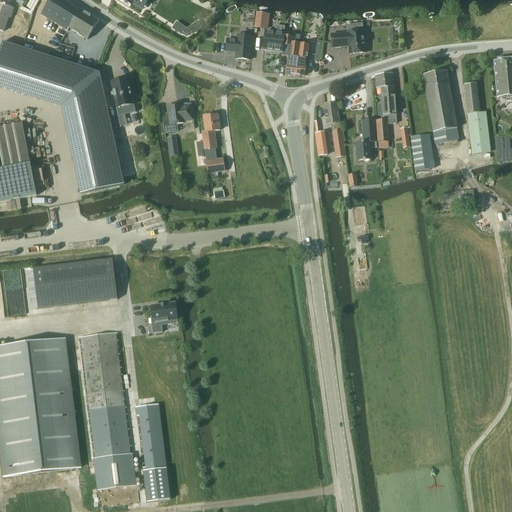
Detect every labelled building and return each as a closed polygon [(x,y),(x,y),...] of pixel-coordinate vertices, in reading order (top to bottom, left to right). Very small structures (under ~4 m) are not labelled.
[(50,0),(41,16),(54,24),(67,32),(68,30),(87,41),(98,22),(62,0),(50,0)] [(255,26),(254,29),(261,30),(267,31),(268,25),(268,21),(269,16),(263,15),(257,14),(255,26)] [(176,23),(172,29),(181,35),(182,34),(187,37),(191,34),(192,35),(201,29),(197,23),(186,30),(176,23)] [(284,34),(283,46),(287,47),(286,58),(288,59),(285,75),(295,76),(299,42),(301,29),(296,29),(295,36),(291,35),(284,34)] [(265,32),(262,51),(282,53),(283,46),(284,34),(277,33),(268,32),(265,32)] [(366,44),(366,42),(365,41),(365,40),(363,39),(363,38),(362,32),(346,33),(347,35),(330,36),(331,49),(348,48),(349,56),(365,54),(364,47),(365,45),(366,44)] [(250,61),(252,37),(237,36),(236,41),(227,40),(226,52),(235,53),(235,59),(250,61)] [(299,42),(295,76),(304,78),(307,60),(308,56),(307,56),(308,47),(303,46),(303,43),(299,42)] [(0,48),(0,89),(61,109),(80,195),(124,186),(99,73),(2,43),(0,48)] [(511,60),(493,62),(497,98),(511,96),(511,60)] [(435,145),(458,141),(446,73),(423,77),(435,145)] [(392,75),(375,77),(376,90),(380,90),(381,97),(394,96),(392,75)] [(129,79),(110,83),(113,96),(116,111),(118,111),(119,115),(120,115),(124,114),(124,117),(137,115),(135,107),(129,79)] [(476,84),(464,85),(472,155),(491,153),(486,113),(479,113),(476,84)] [(382,105),(377,105),(378,117),(383,117),(383,121),(383,122),(386,122),(386,125),(396,125),(396,124),(396,116),(394,96),(381,97),(382,105)] [(337,104),(323,106),(326,126),(331,125),(333,133),(332,133),(335,159),(345,158),(342,139),(337,104)] [(164,126),(165,135),(177,133),(176,124),(193,122),(192,114),(192,112),(192,109),(191,108),(190,106),(189,106),(187,105),(183,105),(182,107),(176,108),(176,106),(167,107),(170,126),(164,126)] [(119,115),(110,117),(113,131),(123,128),(121,118),(120,115),(119,115)] [(219,118),(217,118),(217,116),(204,118),(206,133),(202,133),(207,175),(225,173),(223,160),(215,161),(213,145),(215,145),(213,132),(219,132),(218,124),(219,124),(221,123),(220,119),(219,118)] [(369,149),(376,148),(375,120),(362,121),(364,143),(356,144),(357,162),(370,161),(369,149)] [(383,121),(377,121),(377,123),(378,137),(378,144),(387,143),(387,136),(386,125),(386,122),(383,122),(383,121)] [(22,124),(0,128),(0,169),(30,163),(22,124)] [(320,147),(328,146),(326,133),(319,134),(320,147)] [(407,136),(401,137),(402,149),(409,148),(407,136)] [(415,172),(433,169),(429,136),(410,138),(415,172)] [(135,175),(129,148),(117,151),(123,178),(135,175)] [(496,152),(497,163),(510,162),(509,151),(496,152)] [(0,169),(0,202),(36,195),(30,163),(0,169)] [(469,205),(475,205),(473,191),(460,192),(459,187),(451,188),(451,193),(440,195),(443,210),(449,209),(458,207),(459,213),(464,212),(464,215),(470,215),(469,205)] [(222,192),(214,193),(215,200),(223,199),(222,192)] [(33,276),(38,310),(117,300),(113,267),(33,276)] [(151,327),(148,327),(149,335),(152,334),(162,333),(161,325),(168,324),(168,322),(177,321),(175,304),(151,307),(153,318),(150,318),(151,327)] [(116,334),(81,339),(95,458),(94,459),(97,491),(136,486),(133,453),(131,454),(116,334)] [(0,348),(0,438),(5,478),(77,469),(66,368),(68,368),(65,340),(0,348)] [(159,404),(135,407),(136,415),(139,415),(146,467),(143,467),(147,504),(156,502),(170,500),(159,404)]
